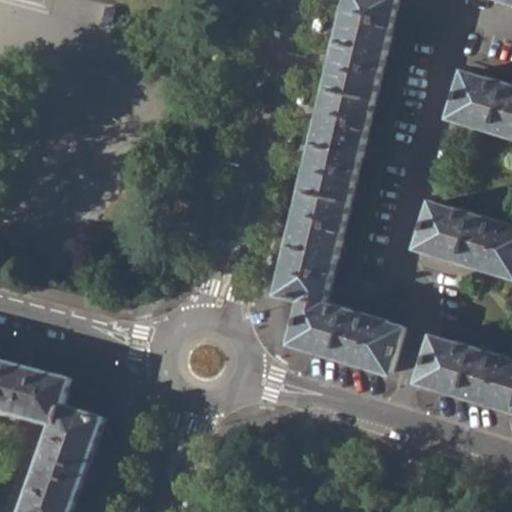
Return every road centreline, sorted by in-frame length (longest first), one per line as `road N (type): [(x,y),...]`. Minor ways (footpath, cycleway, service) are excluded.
road 1 (secondary): [(215,328),(293,0)]
road 2 (residential): [(241,373),(511,456)]
road 3 (residential): [(0,318),(170,363)]
road 4 (secondary): [(154,511),(194,396)]
